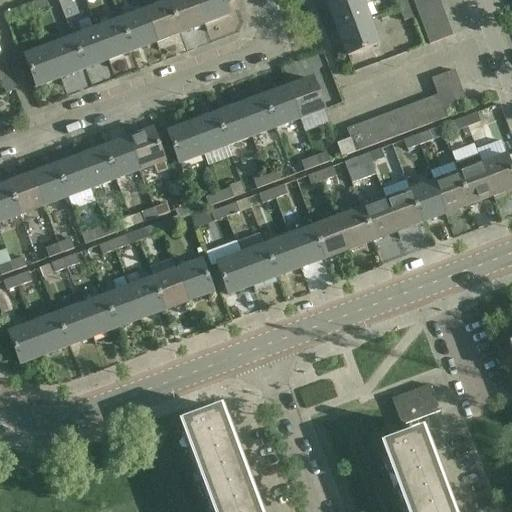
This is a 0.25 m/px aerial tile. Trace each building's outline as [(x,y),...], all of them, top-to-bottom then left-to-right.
[(31,6),(35,15),(49,9),(45,0),(31,6)] [(181,36),(206,27),(195,0),(178,0),(169,4),(181,36)] [(222,0),(195,0),(206,27),(229,18),(222,0)] [(326,0),(329,8),(351,0),(326,0)] [(370,20),(362,0),(351,0),(329,8),(338,32),(370,20)] [(439,0),(428,0),(415,5),(419,15),(442,6),(439,0)] [(169,4),(145,13),(157,45),(181,36),(169,4)] [(406,22),(415,19),(409,4),(400,8),(406,22)] [(31,6),(20,10),(24,19),(35,15),(31,6)] [(442,6),(419,15),(423,25),(446,17),(442,6)] [(133,54),(157,45),(145,13),(121,22),(133,54)] [(446,17),(423,25),(427,36),(450,27),(446,17)] [(379,46),(370,20),(338,32),(348,58),(379,46)] [(121,22),(97,31),(109,63),(133,54),(121,22)] [(450,27),(427,36),(430,46),(454,37),(450,27)] [(85,72),(109,63),(97,31),(73,40),(85,72)] [(73,40),(48,49),(61,81),(85,72),(73,40)] [(36,90),(61,81),(48,49),(24,58),(36,90)] [(0,77),(1,82),(11,78),(6,67),(0,69),(0,77)] [(434,79),(438,91),(460,82),(456,71),(434,79)] [(9,100),(18,96),(11,78),(1,82),(9,100)] [(313,80),(288,89),(300,120),(324,111),(313,80)] [(440,95),(442,101),(464,93),(460,82),(438,91),(439,96),(440,95)] [(276,129),(300,120),(288,89),(264,98),(276,129)] [(442,101),(446,111),(468,103),(464,93),(442,101)] [(439,96),(430,99),(439,123),(449,119),(446,111),(442,101),(440,95),(439,96)] [(264,98),(240,107),(252,138),(276,129),(264,98)] [(430,99),(421,103),(429,126),(439,123),(430,99)] [(421,103),(410,107),(419,130),(429,126),(421,103)] [(240,107),(216,116),(228,147),(252,138),(240,107)] [(410,107),(400,111),(408,134),(419,130),(410,107)] [(400,111),(390,114),(398,138),(408,134),(400,111)] [(390,114),(380,118),(388,142),(398,138),(390,114)] [(481,124),(477,114),(464,119),(468,128),(481,124)] [(216,116),(192,125),(203,156),(228,147),(216,116)] [(380,118),(369,122),(378,145),(388,142),(380,118)] [(468,128),(464,119),(452,123),(456,133),(462,131),(465,140),(471,137),(468,128)] [(369,122),(359,126),(367,149),(378,145),(369,122)] [(179,165),(203,156),(192,125),(167,134),(179,165)] [(348,130),(352,139),(357,153),(367,149),(359,126),(348,130)] [(152,131),(128,140),(140,172),(153,167),(156,174),(167,170),(152,131)] [(432,142),(429,132),(416,137),(420,146),(432,142)] [(407,151),(420,146),(416,137),(404,142),(407,151)] [(357,153),(352,139),(339,144),(344,158),(357,153)] [(128,140),(104,149),(116,181),(140,172),(128,140)] [(104,149),(80,158),(92,190),(116,181),(104,149)] [(384,160),(381,150),(368,155),(371,165),(384,160)] [(314,159),(317,168),(331,163),(328,154),(314,159)] [(359,169),(371,165),(368,155),(356,160),(359,169)] [(511,172),(506,157),(482,166),(494,198),(511,190),(511,172)] [(68,199),(92,190),(80,158),(56,167),(68,199)] [(303,163),(306,172),(317,168),(314,159),(303,163)] [(457,176),(469,207),(494,198),(482,166),(457,176)] [(31,176),(44,208),(68,199),(56,167),(31,176)] [(337,177),(333,168),(320,173),(324,182),(337,177)] [(279,172),(267,177),(270,186),(282,182),(279,172)] [(311,187),(324,182),(320,173),(308,178),(311,187)] [(31,176),(8,185),(20,217),(44,208),(31,176)] [(446,216),(469,207),(457,176),(434,184),(446,216)] [(254,182),(257,191),(270,186),(267,177),(254,182)] [(434,184),(409,194),(421,225),(446,216),(434,184)] [(0,224),(20,217),(8,185),(0,188),(0,224)] [(284,187),(272,191),(275,200),(287,196),(284,187)] [(231,190),(218,195),(221,204),(234,200),(231,190)] [(272,191),(259,196),(262,205),(275,200),(272,191)] [(398,234),(421,225),(409,194),(386,202),(398,234)] [(218,195),(205,200),(209,209),(221,204),(218,195)] [(398,234),(386,202),(361,211),(373,243),(398,234)] [(166,205),(154,210),(157,219),(170,215),(166,205)] [(194,215),(204,211),(202,205),(192,209),(194,215)] [(236,205),(223,210),(226,219),(239,214),(236,205)] [(190,213),(188,208),(175,213),(177,218),(190,213)] [(141,214),(145,224),(157,219),(154,210),(141,214)] [(214,223),(226,219),(223,210),(211,214),(214,223)] [(208,222),(204,211),(194,215),(198,226),(208,222)] [(361,211),(338,220),(350,252),(373,243),(361,211)] [(175,229),(172,220),(160,224),(163,234),(175,229)] [(350,252),(338,220),(313,230),(325,261),(350,252)] [(118,223),(106,228),(109,237),(122,233),(118,223)] [(150,238),(163,234),(160,224),(147,229),(150,238)] [(93,233),(97,242),(109,237),(106,228),(93,233)] [(147,229),(136,233),(139,242),(150,238),(147,229)] [(313,230),(289,239),(301,270),(325,261),(313,230)] [(127,247),(139,242),(136,233),(124,238),(127,247)] [(127,247),(124,238),(111,243),(115,252),(127,247)] [(301,270),(289,239),(265,247),(277,279),(301,270)] [(71,241),(58,246),(61,255),(74,251),(71,241)] [(102,257),(115,252),(111,243),(99,248),(102,257)] [(45,251),(49,260),(61,255),(58,246),(45,251)] [(265,247),(241,257),(253,288),(277,279),(265,247)] [(0,276),(1,278),(13,274),(9,264),(8,265),(4,252),(0,253),(0,276)] [(79,265),(76,256),(64,260),(67,270),(79,265)] [(229,297),(253,288),(241,257),(217,266),(229,297)] [(22,260),(9,264),(13,274),(26,269),(22,260)] [(54,274),(67,270),(64,260),(51,265),(54,274)] [(202,262),(177,272),(189,304),(214,294),(202,262)] [(189,304),(177,272),(153,281),(165,312),(189,304)] [(31,283),(28,274),(16,279),(19,288),(31,283)] [(6,292),(19,288),(16,279),(3,283),(6,292)] [(165,312),(153,281),(130,290),(142,321),(165,312)] [(142,321),(130,290),(105,299),(117,330),(142,321)] [(117,330),(105,299),(81,308),(93,339),(117,330)] [(93,339),(81,308),(58,317),(69,348),(93,339)] [(69,348),(58,317),(33,326),(45,357),(69,348)] [(19,367),(45,357),(33,326),(8,336),(19,367)] [(402,427),(418,421),(440,413),(430,386),(392,401),(402,427)] [(258,511),(224,421),(219,409),(181,423),(214,511),(258,511)] [(407,511),(451,511),(420,431),(418,432),(416,428),(408,431),(410,435),(382,446),(407,511)]
